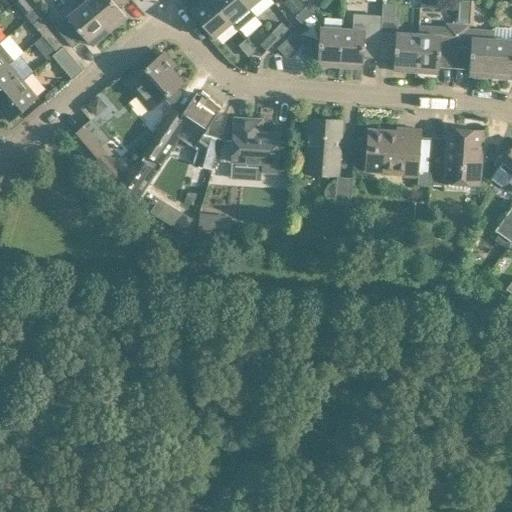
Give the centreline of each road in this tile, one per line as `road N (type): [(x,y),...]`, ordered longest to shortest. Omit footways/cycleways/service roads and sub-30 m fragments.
road 1 (residential): [(511,109),(494,100),(233,79),(171,25),(155,27),(0,153)]
road 2 (track): [(511,486),(424,499),(321,450),(196,440),(0,373)]
